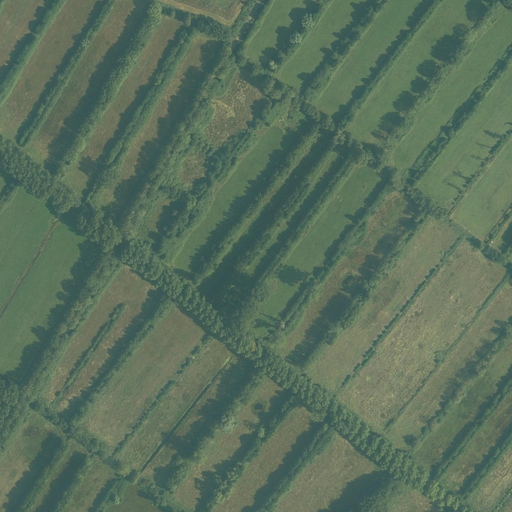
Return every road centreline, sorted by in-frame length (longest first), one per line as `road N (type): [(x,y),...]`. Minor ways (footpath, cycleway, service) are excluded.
road 1 (track): [(0,145),(466,511)]
road 2 (track): [(260,0),(0,438)]
